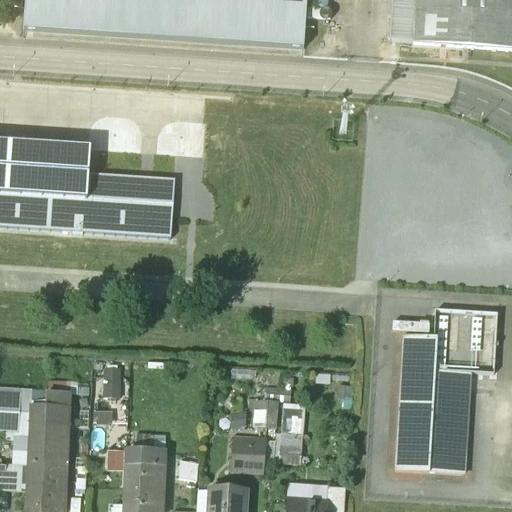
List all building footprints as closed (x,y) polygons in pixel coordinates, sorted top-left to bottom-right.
[(306,0),(24,0),(22,34),(303,53),(306,0)] [(511,0),(414,0),(412,46),(511,53),(511,0)] [(88,152),(0,146),(0,197),(85,203),(87,174),(88,152)] [(151,178),(139,177),(139,182),(97,179),(97,174),(87,174),(85,203),(0,197),(0,229),(169,241),(173,184),(151,183),(151,178)] [(496,317),(434,313),(433,327),(432,341),(436,341),(434,374),(468,376),(493,377),(496,317)] [(428,327),(392,325),(391,334),(402,335),(427,336),(428,327)] [(402,335),(402,339),(432,341),(433,327),(428,327),(427,336),(402,335)] [(432,341),(402,339),(394,474),(462,478),(468,376),(434,374),(436,341),(432,341)] [(96,398),(124,397),(123,365),(95,365),(96,398)] [(19,397),(0,395),(0,433),(29,435),(29,430),(30,405),(19,404),(19,397)] [(46,406),(30,405),(29,430),(66,431),(68,398),(46,397),(46,406)] [(257,427),(270,428),(270,414),(258,414),(257,427)] [(62,511),(66,431),(29,430),(29,435),(26,495),(25,504),(24,504),(23,511),(62,511)] [(164,439),(148,439),(148,456),(164,456),(164,439)] [(249,449),(233,448),(231,475),(261,477),(263,445),(250,445),(249,449)] [(148,456),(125,455),(123,509),(121,509),(121,511),(160,511),(164,456),(148,456)] [(196,468),(180,465),(178,482),(195,485),(196,468)] [(20,469),(0,467),(0,494),(26,495),(27,470),(20,469)] [(342,511),(344,492),(326,491),(325,504),(326,504),(325,511),(342,511)] [(243,511),(244,496),(209,493),(207,511),(243,511)] [(325,504),(285,501),(284,511),(325,511),(326,504),(325,504)]
